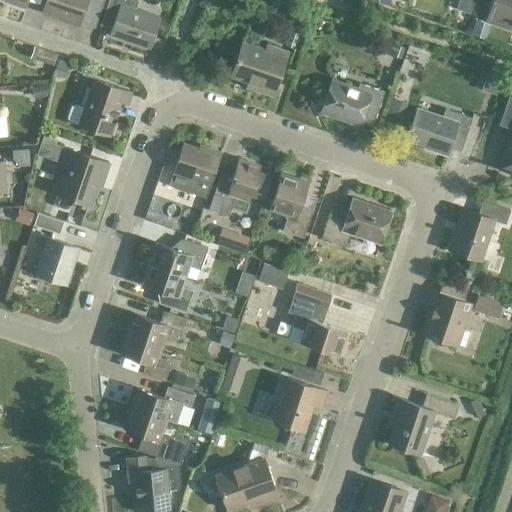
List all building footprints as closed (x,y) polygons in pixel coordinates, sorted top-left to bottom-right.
[(3,0),(13,3),(12,4),(25,9),(28,1),(39,5),(40,0),(3,0)] [(104,0),(45,0),(41,12),(66,21),(66,23),(79,27),(80,24),(94,28),(104,0)] [(149,49),(160,18),(135,9),(137,1),(133,0),(108,0),(100,26),(111,30),(109,35),(149,49)] [(511,0),(493,0),(487,20),(510,29),(511,24),(511,0)] [(275,4),(270,8),(273,13),(278,9),(275,4)] [(302,12),(299,21),(307,25),(311,16),(302,12)] [(476,19),(471,34),(486,40),(491,24),(476,19)] [(290,33),(285,46),(294,50),(299,36),(290,33)] [(242,44),(231,76),(259,86),(257,92),(272,97),(287,52),(267,45),(265,52),(242,44)] [(394,47),(390,58),(400,61),(404,51),(394,47)] [(57,54),(39,48),(35,60),(53,67),(57,54)] [(58,61),(53,76),(64,80),(70,65),(58,61)] [(109,138),(121,104),(127,106),(131,92),(93,79),(83,108),(75,105),(71,107),(67,119),(69,122),(78,125),(77,127),(109,138)] [(321,113),(359,126),(361,122),(372,126),(384,92),(359,84),(357,89),(332,80),(321,113)] [(48,84),(31,88),(33,99),(45,97),(48,84)] [(511,97),(508,96),(499,126),(511,130),(499,169),(511,173),(511,97)] [(391,101),(386,116),(400,121),(406,106),(391,101)] [(460,152),(471,118),(445,109),(442,117),(417,109),(406,140),(431,149),(431,150),(446,156),(449,148),(460,152)] [(42,132),(34,155),(45,158),(53,136),(42,132)] [(172,172),(168,186),(206,199),(210,185),(221,154),(208,149),(207,152),(182,144),(172,172)] [(103,178),(108,162),(66,148),(61,164),(67,165),(56,195),(89,207),(99,177),(103,178)] [(29,149),(17,150),(17,156),(23,161),(29,161),(29,149)] [(218,182),(208,210),(228,217),(231,208),(244,213),(250,196),(263,200),(271,178),(258,174),(260,167),(238,159),(232,175),(221,171),(218,182)] [(281,174),(268,210),(283,215),(286,220),(282,231),(303,239),(312,212),(300,208),(308,183),(281,174)] [(380,244),(391,212),(352,199),(346,215),(330,209),(321,239),(345,247),(349,234),(380,244)] [(505,225),(510,211),(482,201),(477,214),(464,210),(456,234),(454,233),(448,250),(480,261),(494,221),(505,225)] [(15,210),(11,223),(28,229),(33,216),(15,210)] [(37,213),(33,226),(59,235),(63,222),(37,213)] [(221,230),(215,245),(243,254),(248,240),(221,230)] [(46,237),(34,275),(66,286),(79,248),(46,237)] [(149,265),(185,277),(189,266),(199,270),(207,248),(180,239),(177,251),(157,244),(149,265)] [(310,257),(303,262),(312,276),(319,271),(310,257)] [(263,262),(256,280),(280,289),(287,272),(263,262)] [(185,277),(149,265),(142,285),(162,292),(159,303),(185,313),(192,291),(181,287),(185,277)] [(237,284),(234,293),(246,297),(249,289),(237,284)] [(297,284),(287,313),(294,315),(291,326),(287,339),(299,343),(337,356),(346,332),(321,324),(331,296),(297,284)] [(455,347),(470,303),(434,291),(429,306),(433,307),(423,336),(455,347)] [(478,297),(473,313),(497,321),(502,306),(478,297)] [(126,334),(162,346),(166,335),(179,339),(185,319),(163,311),(159,322),(133,314),(126,334)] [(226,316),(221,329),(233,334),(238,320),(226,316)] [(162,346),(126,334),(119,354),(145,363),(141,374),(164,382),(171,362),(158,358),(162,346)] [(221,335),(217,347),(228,351),(232,339),(221,335)] [(231,354),(226,371),(240,376),(246,359),(231,354)] [(294,363),(290,375),(300,378),(304,367),(294,363)] [(175,373),(171,384),(190,391),(194,380),(175,373)] [(286,378),(272,422),(304,432),(313,405),(321,408),(326,391),(286,378)] [(137,389),(130,409),(166,421),(175,425),(182,405),(190,407),(193,396),(167,387),(163,398),(137,389)] [(453,419),(458,404),(426,393),(421,407),(398,399),(393,414),(397,416),(388,444),(420,454),(434,413),(453,419)] [(205,399),(202,411),(215,414),(219,403),(205,399)] [(477,402),(469,406),(476,421),(483,418),(477,402)] [(166,421),(130,409),(123,430),(149,438),(144,453),(154,456),(177,464),(179,464),(186,441),(162,433),(166,421)] [(215,433),(212,444),(220,446),(223,436),(215,433)] [(253,443),(250,451),(265,456),(268,447),(253,443)] [(177,464),(154,456),(154,459),(144,456),(144,455),(126,457),(129,487),(135,486),(137,511),(152,511),(169,510),(167,491),(178,490),(179,486),(177,464)] [(214,477),(226,511),(256,500),(258,505),(278,497),(264,459),(214,477)] [(400,508),(406,493),(371,480),(361,509),(363,510),(361,511),(393,511),(395,506),(400,508)] [(429,495),(425,508),(436,511),(444,511),(448,501),(429,495)]
